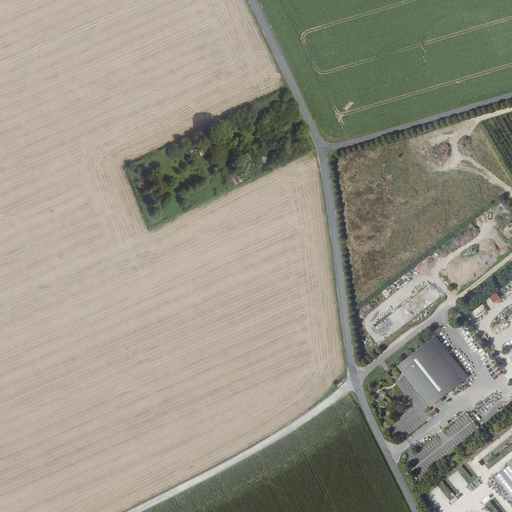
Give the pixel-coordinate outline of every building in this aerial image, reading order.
[(206,149),(210,158),(213,156),(209,148),(210,147),(214,156),(218,154),(211,140),(198,146),(205,160),(209,158),(205,150),(206,149)] [(222,140),(214,143),(218,150),(225,147),(222,140)] [(190,150),(197,164),(203,161),(196,147),(190,150)] [(265,161),(261,150),(255,153),(260,163),(265,161)] [(224,167),(218,154),(214,156),(221,169),(224,167)] [(219,169),(213,156),(210,158),(216,171),(219,169)] [(215,172),(209,158),(205,160),(212,173),(215,172)] [(209,174),(203,161),(197,164),(203,177),(209,174)] [(234,186),(242,182),(238,174),(230,178),(234,186)] [(494,291),(487,296),(493,303),(500,298),(494,291)] [(474,318),(487,311),(483,305),(470,311),(474,318)] [(473,376),(440,335),(407,361),(439,403),(473,376)] [(434,409),(428,414),(431,417),(437,413),(434,409)] [(511,461),(494,475),(511,498),(511,461)] [(474,493),(482,484),(477,479),(468,488),(474,493)]
